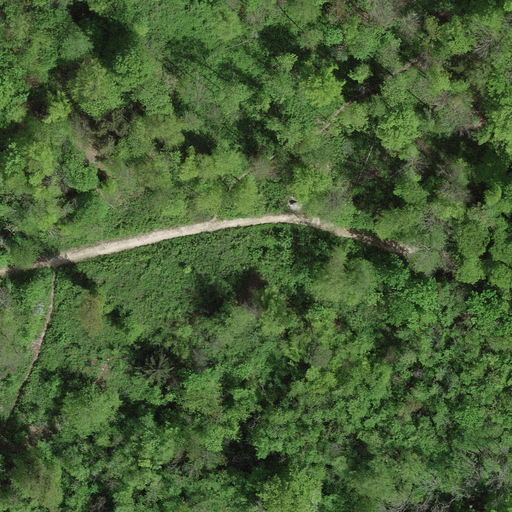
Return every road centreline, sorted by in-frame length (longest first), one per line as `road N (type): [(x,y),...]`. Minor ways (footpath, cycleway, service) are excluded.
road 1 (track): [(511,273),(304,224),(177,233)]
road 2 (track): [(177,233),(0,269)]
